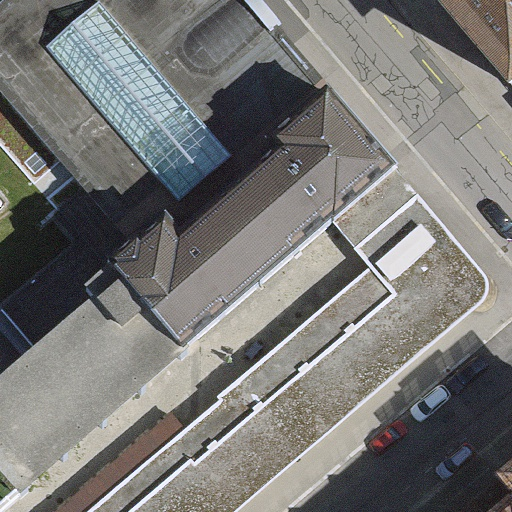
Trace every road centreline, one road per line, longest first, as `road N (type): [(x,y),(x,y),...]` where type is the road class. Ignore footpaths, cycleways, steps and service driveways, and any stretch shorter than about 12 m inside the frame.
road 1 (residential): [(511,204),(331,0)]
road 2 (residential): [(344,511),(511,373)]
